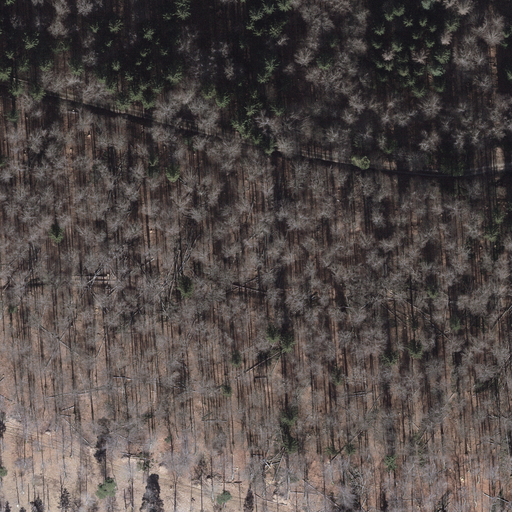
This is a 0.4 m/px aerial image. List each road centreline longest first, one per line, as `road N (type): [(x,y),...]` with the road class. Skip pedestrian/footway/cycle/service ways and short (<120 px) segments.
road 1 (track): [(0,80),(417,173),(511,161)]
road 2 (track): [(261,511),(0,427)]
